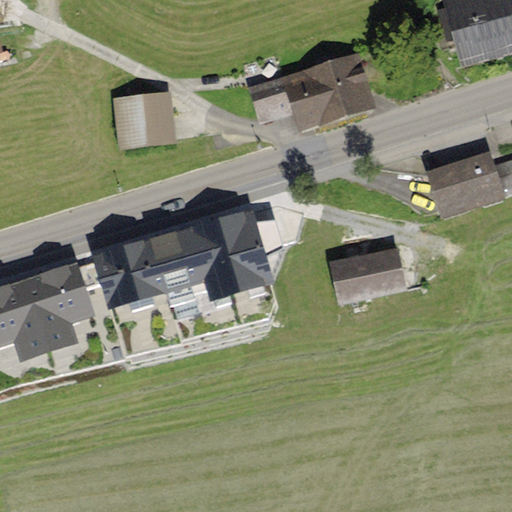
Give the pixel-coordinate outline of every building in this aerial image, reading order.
[(511,0),(444,0),(465,71),(511,58),(511,0)] [(358,59),(283,82),(294,121),(299,137),(375,114),(358,59)] [(294,121),(283,82),(249,91),(260,130),(294,121)] [(171,96),(112,103),(119,156),(177,149),(171,96)] [(491,157),(426,177),(441,225),(508,204),(504,191),(511,188),(511,160),(493,166),(491,157)] [(252,218),(94,263),(110,321),(205,294),(210,312),(274,294),(252,218)] [(397,254),(329,267),(336,304),(404,291),(397,254)] [(79,275),(0,299),(0,357),(15,353),(20,371),(80,352),(73,331),(95,325),(79,275)]
